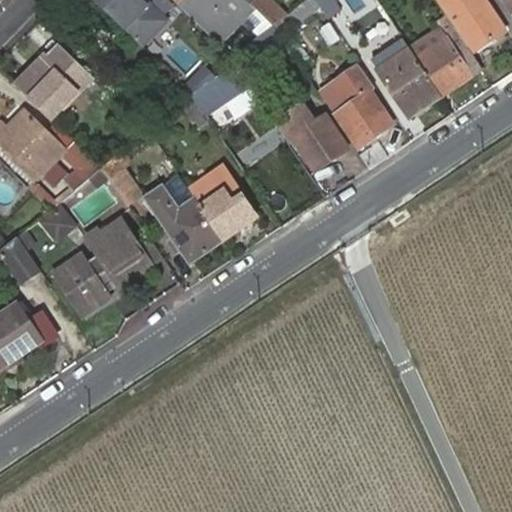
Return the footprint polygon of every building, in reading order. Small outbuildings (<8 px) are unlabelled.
[(91,0),(139,46),(164,20),(143,0),(91,0)] [(172,0),(220,46),(255,10),(244,0),(172,0)] [(273,27),(287,15),(270,0),(244,0),(255,10),(273,27)] [(332,0),(314,0),(329,21),(341,12),(332,0)] [(435,0),(449,19),(473,54),(505,33),(483,0),(435,0)] [(511,0),(502,0),(511,14),(511,0)] [(443,99),(483,71),(473,54),(449,19),(439,26),(448,39),(417,60),(443,99)] [(244,69),(281,38),(274,29),(237,60),(244,69)] [(44,56),(17,84),(49,116),(60,104),(65,109),(92,80),(53,41),(40,53),(44,56)] [(373,62),(380,72),(411,52),(404,41),(373,62)] [(411,121),(443,99),(417,60),(411,52),(380,72),(411,121)] [(205,116),(251,85),(237,65),(191,95),(205,116)] [(372,93),(377,90),(360,65),(334,82),(350,106),(337,113),(360,149),(395,126),(372,93)] [(212,78),(203,69),(184,89),(191,95),(212,78)] [(210,122),(205,116),(191,95),(181,104),(199,129),(210,122)] [(278,123),(291,141),(295,139),(317,172),(351,150),(328,117),(318,124),(305,106),(278,123)] [(67,179),(78,189),(92,177),(102,170),(72,141),(64,149),(26,111),(9,129),(0,137),(0,140),(38,177),(62,152),(78,168),(67,179)] [(0,125),(0,137),(9,129),(3,123),(0,125)] [(102,170),(107,178),(128,208),(141,196),(122,168),(129,163),(122,152),(102,170)] [(102,170),(92,177),(97,185),(107,178),(102,170)] [(191,193),(224,242),(258,219),(224,171),(191,193)] [(180,177),(164,187),(174,203),(190,192),(180,177)] [(192,264),(224,242),(191,193),(190,192),(174,203),(164,187),(148,199),(192,264)] [(62,210),(52,218),(66,235),(75,227),(62,210)] [(52,218),(44,224),(58,241),(66,235),(52,218)] [(109,271),(121,289),(153,267),(140,248),(123,222),(99,238),(90,244),(100,257),(89,264),(98,278),(109,271)] [(27,231),(18,238),(28,253),(37,246),(27,231)] [(87,239),(90,244),(99,238),(96,233),(87,239)] [(28,253),(18,238),(0,252),(0,256),(23,284),(41,271),(28,253)] [(153,267),(164,259),(151,240),(140,248),(153,267)] [(83,256),(54,275),(84,318),(112,299),(98,278),(89,264),(83,256)] [(0,369),(1,371),(56,335),(43,315),(31,323),(19,305),(0,318),(0,369)]
